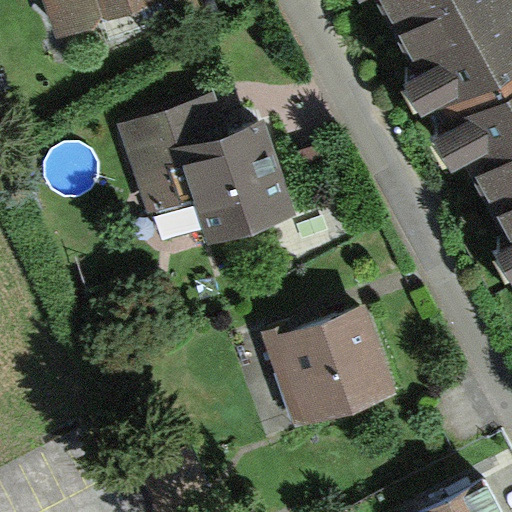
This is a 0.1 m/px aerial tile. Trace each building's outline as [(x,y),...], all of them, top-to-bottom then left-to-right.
[(43,0),(58,39),(165,0),(43,0)] [(511,0),(359,0),(361,2),(365,0),(378,0),(420,75),(404,84),(422,116),(440,106),(452,129),(433,139),(451,172),(467,163),(511,243),(495,251),(511,282),(511,0)] [(214,90),(117,124),(149,217),(193,202),(208,245),(297,214),(264,119),(229,131),(214,90)] [(398,391),(368,303),(293,329),(291,324),(283,326),(263,333),(295,427),(398,391)] [(190,442),(140,466),(158,504),(208,480),(190,442)] [(499,511),(486,484),(431,511),(499,511)]
